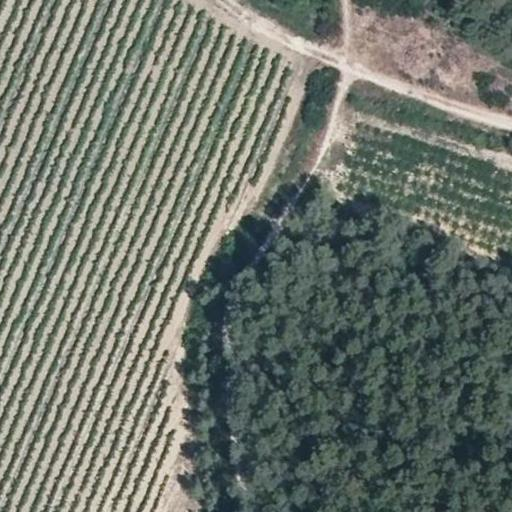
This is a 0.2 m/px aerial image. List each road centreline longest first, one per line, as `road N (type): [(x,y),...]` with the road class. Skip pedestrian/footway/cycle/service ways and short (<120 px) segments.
road 1 (track): [(242,511),(224,307),(310,184),(348,65),(345,0)]
road 2 (track): [(209,0),(252,30),(511,122)]
